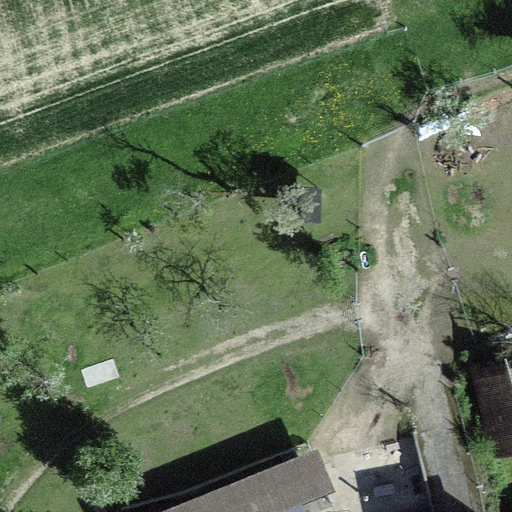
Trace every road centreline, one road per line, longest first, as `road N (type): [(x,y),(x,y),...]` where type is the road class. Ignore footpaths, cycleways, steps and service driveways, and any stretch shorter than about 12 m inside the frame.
road 1 (track): [(0,509),(52,445),(110,403),(273,333),(398,300)]
road 2 (track): [(437,427),(398,300),(387,120)]
road 3 (track): [(231,511),(329,471),(405,337)]
